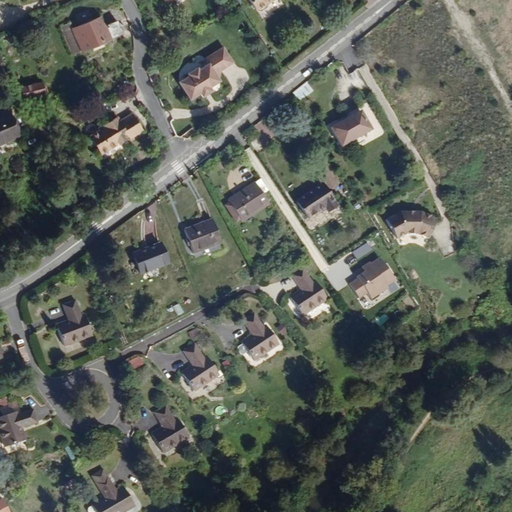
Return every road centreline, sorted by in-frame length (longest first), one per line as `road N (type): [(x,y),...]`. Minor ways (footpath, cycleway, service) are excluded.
road 1 (secondary): [(388,2),(182,164)]
road 2 (secondary): [(182,164),(2,293)]
road 3 (track): [(511,366),(441,404),(365,511)]
road 4 (residential): [(182,164),(142,84),(140,33),(125,0)]
road 5 (residential): [(91,379),(243,290)]
road 6 (residential): [(2,293),(33,378),(59,394)]
